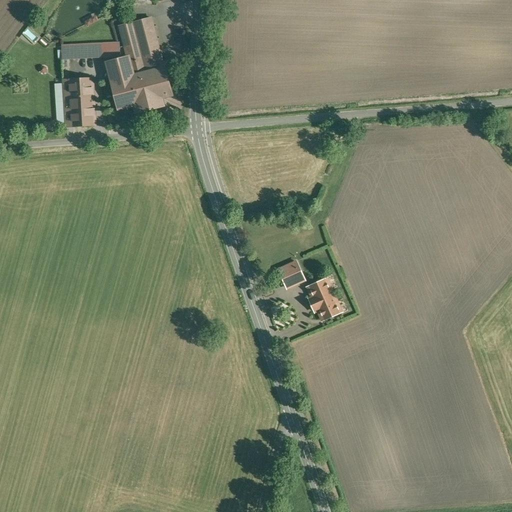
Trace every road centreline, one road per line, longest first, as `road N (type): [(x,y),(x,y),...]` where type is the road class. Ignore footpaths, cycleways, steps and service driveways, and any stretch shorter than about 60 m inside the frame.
road 1 (unclassified): [(511,102),(196,128)]
road 2 (secondary): [(291,417),(196,128)]
road 3 (unclassified): [(196,128),(0,148)]
road 4 (secondary): [(196,128),(197,0)]
